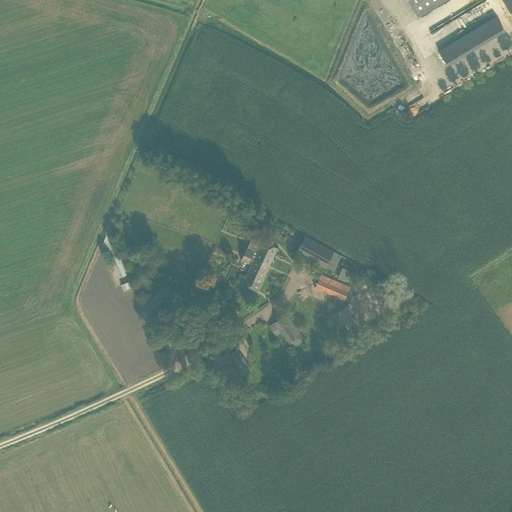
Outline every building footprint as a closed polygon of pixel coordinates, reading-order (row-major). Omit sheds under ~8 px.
[(407,0),(418,17),(446,0),(407,0)] [(511,0),(502,0),(511,14),(511,13),(511,0)] [(494,17),(435,49),(443,64),(502,33),(494,17)] [(325,268),(327,264),(336,269),(343,256),(334,252),(330,249),(306,236),(296,252),(303,256),(304,256),(311,260),(325,268)] [(247,248),(244,254),(269,266),(277,248),(262,241),(253,237),(248,248),(247,248)] [(244,254),(241,260),(248,264),(249,263),(252,264),(246,277),(242,284),(257,291),(269,266),(244,254)] [(338,278),(346,282),(351,271),(343,267),(338,278)] [(315,289),(344,300),(349,287),(321,274),(315,289)] [(144,307),(148,316),(164,299),(171,296),(167,287),(161,289),(144,307)] [(274,323),(278,328),(288,342),(292,349),(305,340),(287,314),(274,323)] [(169,336),(161,340),(169,356),(176,352),(169,336)]
